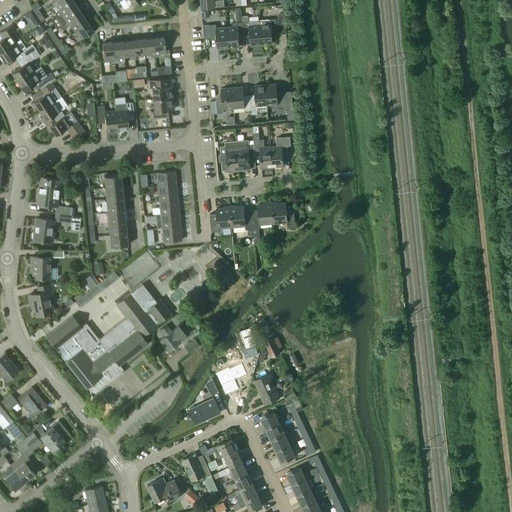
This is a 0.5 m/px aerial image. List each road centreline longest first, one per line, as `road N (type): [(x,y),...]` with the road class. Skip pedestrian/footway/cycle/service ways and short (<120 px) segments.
road 1 (track): [(511,503),(457,0)]
road 2 (residential): [(286,511),(236,421),(125,472)]
road 3 (residential): [(98,440),(23,347),(7,259)]
road 4 (residential): [(21,153),(196,142)]
